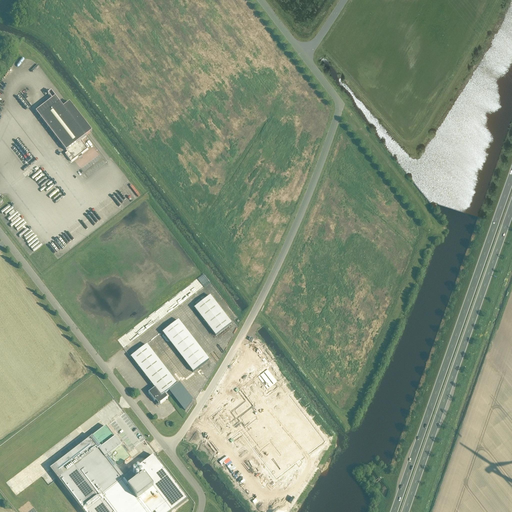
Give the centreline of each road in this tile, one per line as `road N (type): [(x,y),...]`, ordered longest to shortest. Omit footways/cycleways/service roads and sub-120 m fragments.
road 1 (unclassified): [(166,449),(204,399),(269,281),(336,116),(336,98),(302,55)]
road 2 (trunk): [(511,176),(394,511)]
road 3 (trunk): [(405,511),(511,208)]
road 4 (unclassified): [(166,449),(0,235)]
